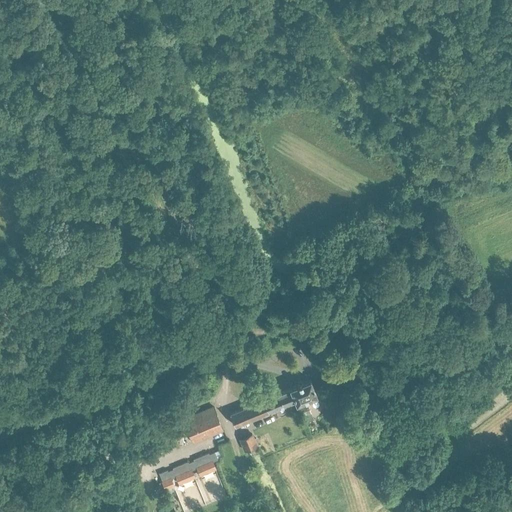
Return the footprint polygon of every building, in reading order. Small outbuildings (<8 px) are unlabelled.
[(304,404),(307,403),(312,401),(311,397),(317,395),(310,379),(290,388),(230,413),(235,426),(296,401),(297,403),(303,401),(304,404)] [(372,409),(382,406),(377,391),(367,394),(372,409)] [(314,419),(311,412),(307,403),(304,404),(304,405),(298,407),(302,415),(301,415),(304,422),(314,419)] [(214,407),(184,419),(193,442),(223,429),(214,407)] [(246,451),(257,446),(252,434),(240,439),(246,451)] [(213,462),(218,460),(215,452),(209,454),(209,453),(193,459),(194,461),(189,463),(188,461),(173,468),(173,469),(168,471),(167,470),(159,473),(166,489),(216,469),(213,462)]
